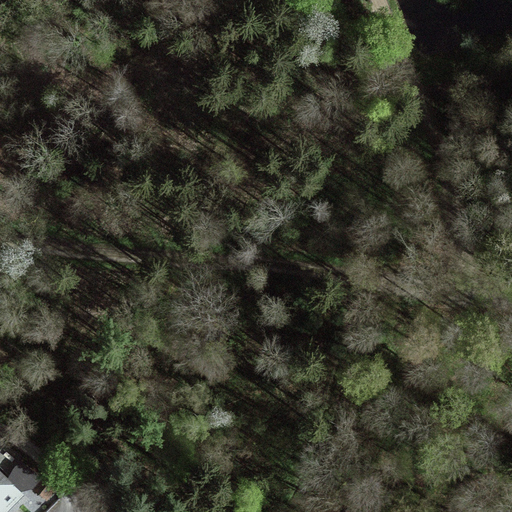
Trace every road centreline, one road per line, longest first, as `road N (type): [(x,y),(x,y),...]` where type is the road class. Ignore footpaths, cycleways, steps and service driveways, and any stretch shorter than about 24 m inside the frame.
road 1 (track): [(451,293),(0,243)]
road 2 (track): [(378,0),(422,97),(451,293)]
